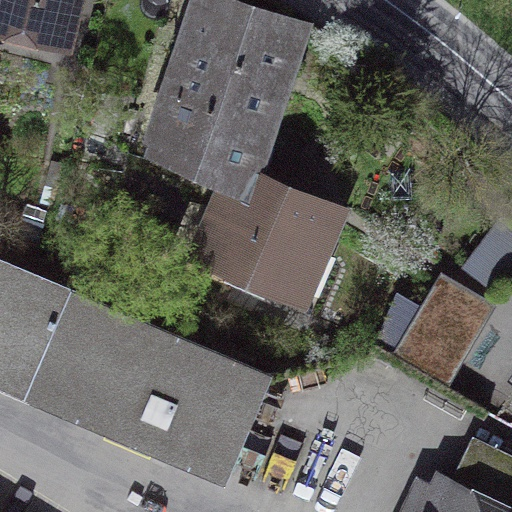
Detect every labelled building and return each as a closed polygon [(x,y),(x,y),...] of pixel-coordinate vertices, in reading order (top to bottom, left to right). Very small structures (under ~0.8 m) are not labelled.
[(0,0),(0,15),(48,28),(45,38),(57,41),(67,0),(0,0)] [(229,0),(193,0),(132,161),(214,192),(189,260),(313,306),(349,210),(256,174),(310,30),(229,0)] [(511,195),(482,166),(465,181),(501,216),(464,266),(490,286),(511,257),(511,195)] [(66,296),(0,268),(0,374),(29,387),(31,382),(224,464),(262,374),(68,292),(66,296)] [(494,511),(444,488),(432,511),(494,511)]
